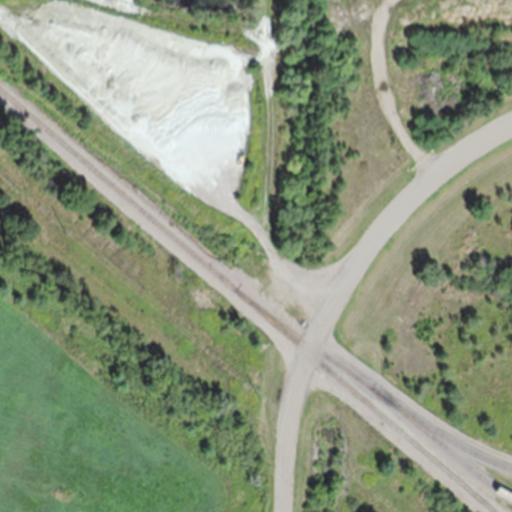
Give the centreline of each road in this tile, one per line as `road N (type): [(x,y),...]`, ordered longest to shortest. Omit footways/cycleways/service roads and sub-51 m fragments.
road 1 (residential): [(305,351),(367,242),(399,204),(436,169),(511,120)]
road 2 (residential): [(278,511),(285,416),(305,351)]
